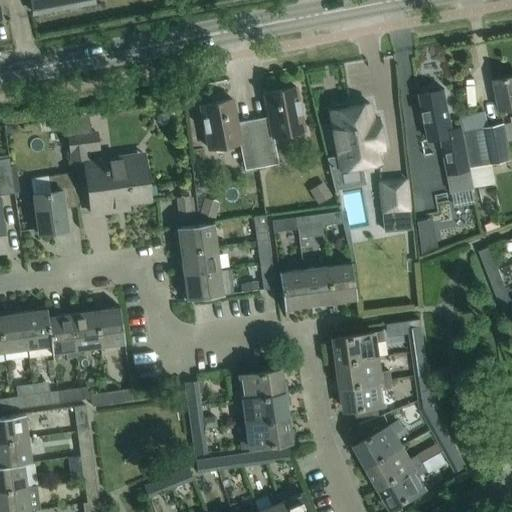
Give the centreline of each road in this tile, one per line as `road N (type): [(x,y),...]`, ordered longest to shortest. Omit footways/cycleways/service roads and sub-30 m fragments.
road 1 (residential): [(353,511),(319,433),(302,328),(179,340),(162,332),(145,275),(0,294)]
road 2 (secondary): [(0,75),(397,0)]
